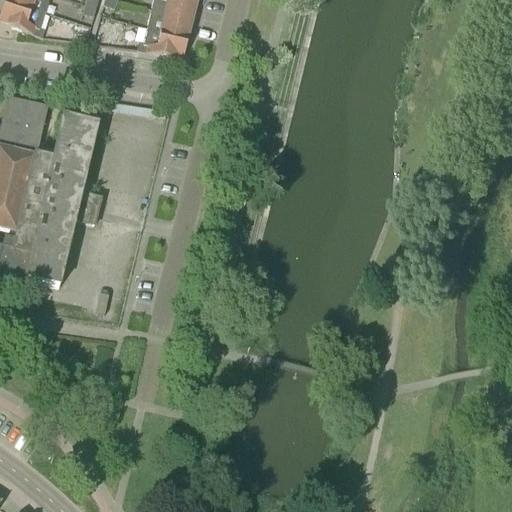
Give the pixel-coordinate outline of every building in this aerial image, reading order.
[(5,0),(4,4),(44,16),(48,0),(5,0)] [(87,0),(84,9),(95,12),(98,4),(87,0)] [(155,0),(152,13),(192,23),(197,4),(182,0),(155,0)] [(115,4),(105,1),(102,10),(113,13),(115,4)] [(38,32),(44,16),(4,4),(0,17),(0,22),(8,25),(6,30),(41,41),(43,34),(38,32)] [(95,12),(84,9),(82,18),(93,21),(95,12)] [(147,32),(187,42),(192,23),(152,13),(147,32)] [(183,61),(187,42),(147,32),(144,46),(138,45),(136,54),(172,63),(173,59),(183,61)] [(46,112),(8,103),(0,136),(0,232),(16,236),(14,245),(0,241),(0,292),(21,298),(25,283),(59,291),(74,224),(94,229),(100,202),(81,197),(96,131),(62,123),(55,155),(37,151),(46,112)]
